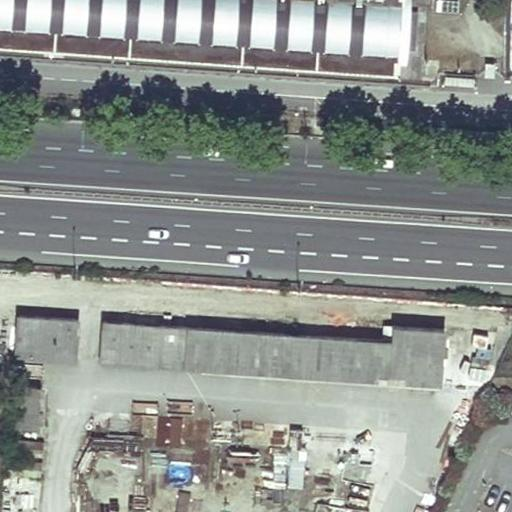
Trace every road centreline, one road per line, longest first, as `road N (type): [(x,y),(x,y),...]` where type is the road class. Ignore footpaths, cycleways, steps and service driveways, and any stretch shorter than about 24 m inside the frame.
road 1 (motorway): [(0,217),(511,254)]
road 2 (motorway): [(511,191),(0,156)]
